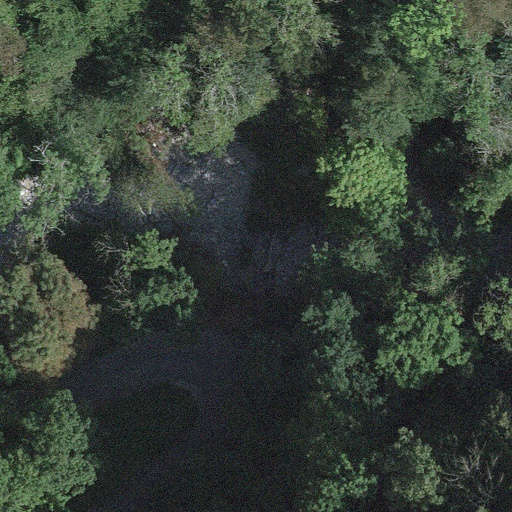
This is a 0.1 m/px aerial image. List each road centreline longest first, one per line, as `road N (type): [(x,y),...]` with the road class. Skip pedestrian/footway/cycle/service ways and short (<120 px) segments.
road 1 (tertiary): [(0,424),(186,357),(212,362),(229,382),(234,422),(220,454),(135,511)]
road 2 (track): [(0,266),(86,294),(96,305),(85,391)]
